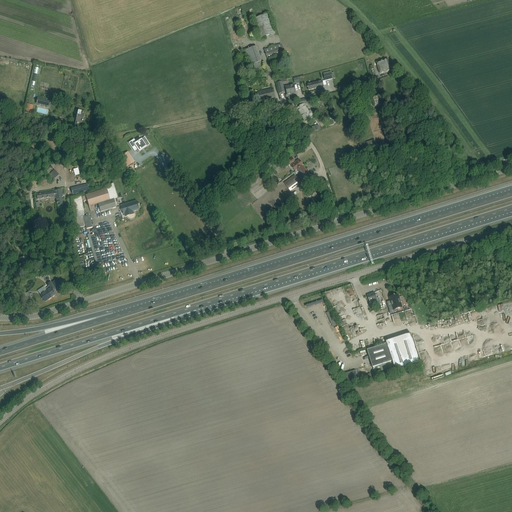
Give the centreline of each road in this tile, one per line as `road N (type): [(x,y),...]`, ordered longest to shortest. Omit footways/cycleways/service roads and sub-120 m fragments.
road 1 (unclassified): [(0,422),(93,361),(511,226)]
road 2 (motorway): [(511,193),(115,316)]
road 3 (motorway): [(196,306),(511,208)]
road 4 (track): [(284,103),(78,138),(0,108)]
road 5 (unclassified): [(0,318),(40,315),(229,256)]
road 6 (motorway): [(0,367),(196,306)]
road 7 (unclassified): [(340,222),(511,168)]
road 8 (motorway): [(55,365),(196,306)]
road 9 (unclassified): [(340,222),(322,158),(284,103)]
road 10 (unclassified): [(229,256),(156,145)]
road 11 (motorway): [(115,316),(0,351)]
